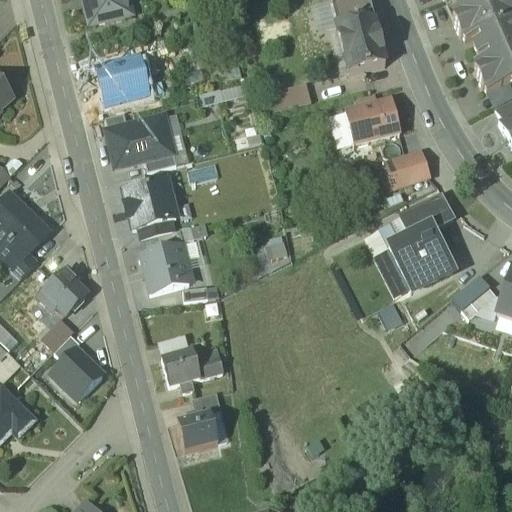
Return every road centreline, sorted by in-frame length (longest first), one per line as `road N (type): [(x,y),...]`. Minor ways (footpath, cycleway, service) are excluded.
road 1 (residential): [(141,403),(47,0)]
road 2 (secondary): [(511,218),(464,166),(431,111),(390,0)]
road 3 (residential): [(141,403),(32,511)]
